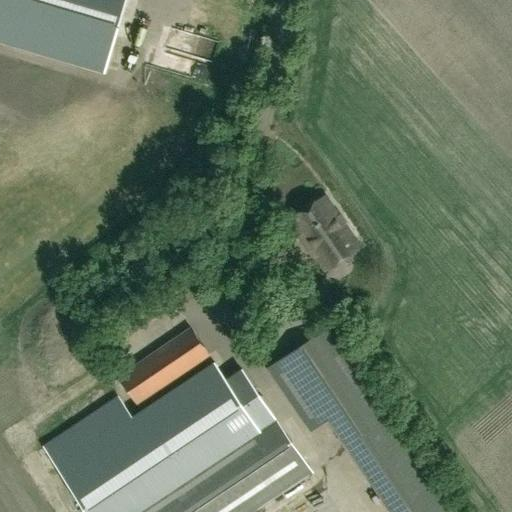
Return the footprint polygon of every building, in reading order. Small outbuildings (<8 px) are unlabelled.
[(0,0),(0,33),(106,65),(125,0),(0,0)] [(359,246),(325,197),(292,219),(303,235),(312,234),(320,245),(316,254),(325,269),(359,246)] [(452,511),(334,323),(268,365),(312,430),(332,415),(393,511),(452,511)] [(138,403),(210,353),(191,326),(119,375),(138,403)] [(43,443),(89,511),(247,511),(314,466),(242,361),(230,371),(215,352),(131,409),(118,391),(43,443)]
